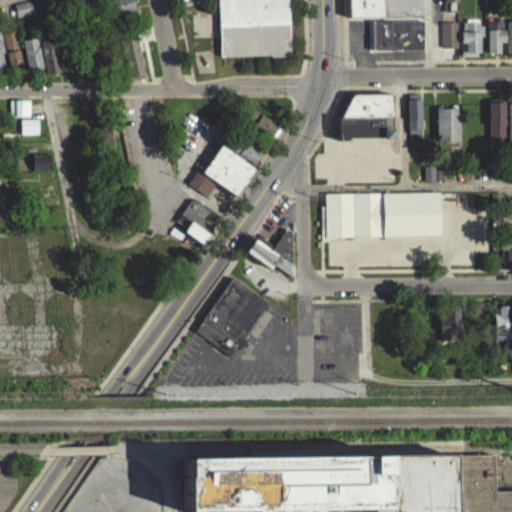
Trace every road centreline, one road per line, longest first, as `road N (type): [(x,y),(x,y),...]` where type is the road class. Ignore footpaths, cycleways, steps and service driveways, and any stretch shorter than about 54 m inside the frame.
road 1 (tertiary): [(321,76),(294,145),(130,377)]
road 2 (residential): [(294,145),(302,179),(306,380)]
road 3 (residential): [(511,284),(305,285)]
road 4 (residential): [(511,73),(321,76)]
road 5 (residential): [(0,90),(176,87)]
road 6 (residential): [(176,87),(298,84),(321,76)]
road 7 (tertiary): [(130,377),(110,390),(61,459),(54,484)]
road 8 (tertiary): [(54,484),(130,377)]
